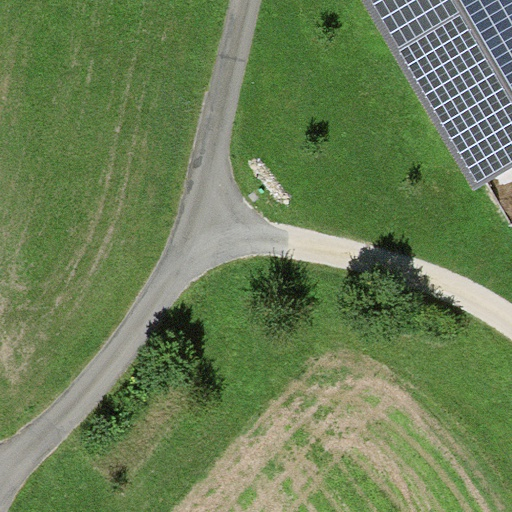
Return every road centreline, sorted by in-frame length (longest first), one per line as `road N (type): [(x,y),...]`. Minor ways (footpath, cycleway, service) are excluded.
road 1 (unclassified): [(0,481),(113,353),(135,307),(194,251),(207,216),(241,0)]
road 2 (track): [(511,318),(477,293),(339,244),(194,251)]
